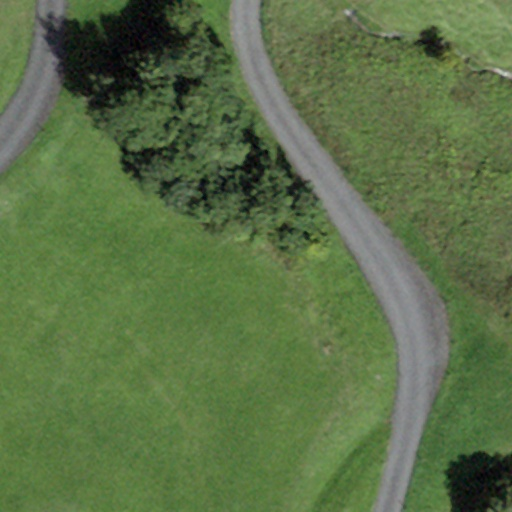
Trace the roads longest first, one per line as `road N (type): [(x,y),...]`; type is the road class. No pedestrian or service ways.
road 1 (unclassified): [(242,0),(239,21),(287,131),(406,317),(408,380),(382,511)]
road 2 (unclassified): [(0,143),(33,91),(44,0)]
